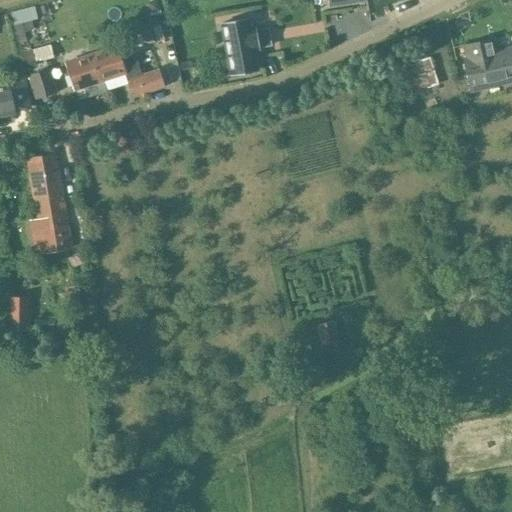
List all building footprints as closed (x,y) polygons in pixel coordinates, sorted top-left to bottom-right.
[(13,13),(20,34),(39,27),(37,21),(51,16),(46,1),(13,13)] [(158,3),(148,6),(151,15),(161,13),(158,3)] [(161,17),(151,19),(154,29),(164,26),(161,17)] [(226,54),(221,55),(224,76),(257,70),(253,50),(259,49),(259,48),(271,45),(269,32),(268,27),(255,30),(255,26),(249,27),(248,20),(221,24),(226,54)] [(484,41),(461,47),(471,90),(511,80),(511,48),(494,53),(493,48),(485,50),(484,41)] [(116,46),(92,54),(102,81),(124,74),(132,98),(164,87),(158,68),(141,74),(134,54),(120,59),(116,46)] [(32,52),(20,55),(23,67),(36,64),(32,52)] [(105,91),(92,54),(65,63),(69,74),(72,84),(74,90),(84,87),(87,97),(105,91)] [(399,65),(407,93),(440,83),(432,55),(399,65)] [(28,75),(34,100),(54,96),(49,70),(37,73),(28,75)] [(26,81),(0,86),(0,116),(15,114),(14,109),(31,105),(26,81)] [(34,206),(42,253),(63,249),(60,227),(67,226),(55,154),(27,159),(35,206),(34,206)] [(29,297),(9,297),(9,332),(28,333),(29,297)] [(69,322),(57,323),(57,334),(69,334),(69,322)] [(321,344),(337,341),(333,322),(317,325),(321,344)] [(277,404),(290,399),(288,392),(275,397),(277,404)]
